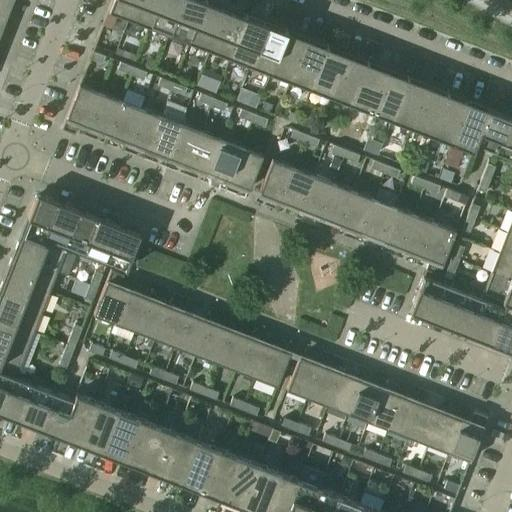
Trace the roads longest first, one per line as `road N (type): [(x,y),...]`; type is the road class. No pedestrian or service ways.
road 1 (residential): [(285,0),(511,85)]
road 2 (residential): [(11,159),(193,231)]
road 3 (residential): [(345,317),(511,383)]
road 4 (residential): [(0,448),(164,511)]
road 5 (residential): [(11,159),(71,0)]
